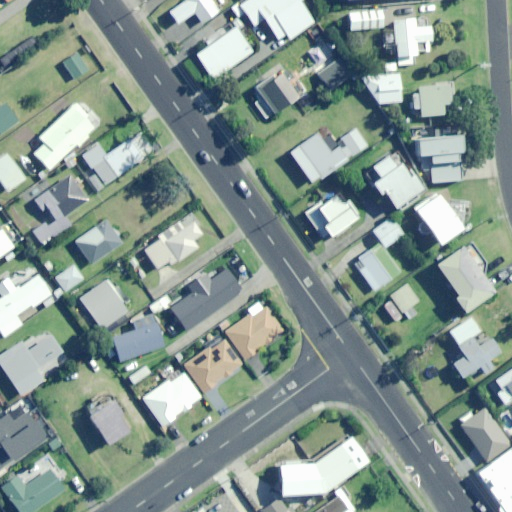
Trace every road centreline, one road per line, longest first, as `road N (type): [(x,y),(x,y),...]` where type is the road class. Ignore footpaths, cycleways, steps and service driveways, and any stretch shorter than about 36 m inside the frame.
road 1 (tertiary): [(100,0),(350,353)]
road 2 (tertiary): [(350,353),(128,511)]
road 3 (residential): [(511,204),(493,0)]
road 4 (tertiary): [(350,353),(463,511)]
